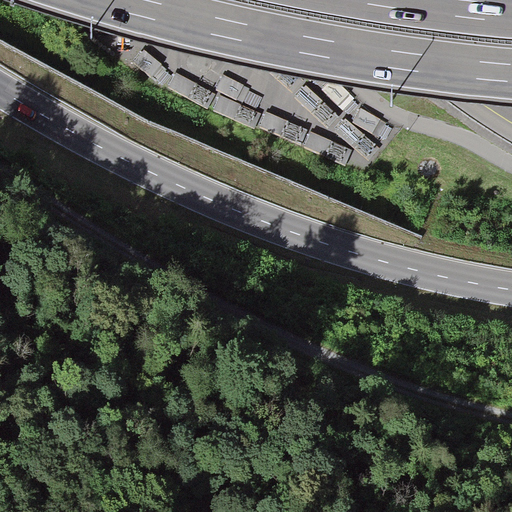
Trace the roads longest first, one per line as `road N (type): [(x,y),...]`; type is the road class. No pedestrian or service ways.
road 1 (track): [(0,155),(359,368),(511,408)]
road 2 (motorway): [(0,89),(124,159),(266,222),(413,269),(511,289)]
road 3 (motorway): [(116,0),(267,37),(511,72)]
road 4 (primary): [(357,0),(511,122)]
